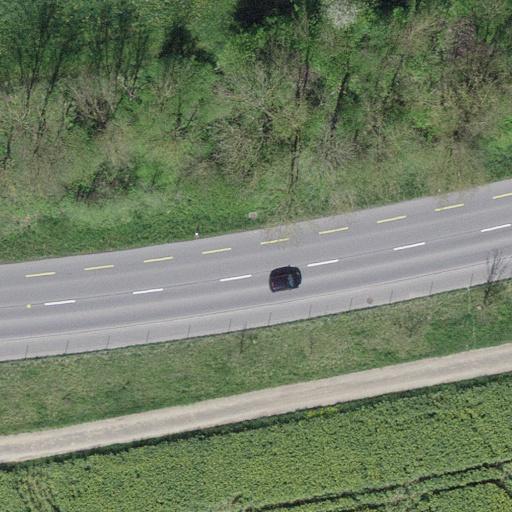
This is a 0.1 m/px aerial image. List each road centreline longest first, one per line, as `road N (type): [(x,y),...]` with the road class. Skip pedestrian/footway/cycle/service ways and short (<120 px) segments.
road 1 (track): [(511,355),(0,450)]
road 2 (tertiary): [(0,307),(326,261),(511,223)]
